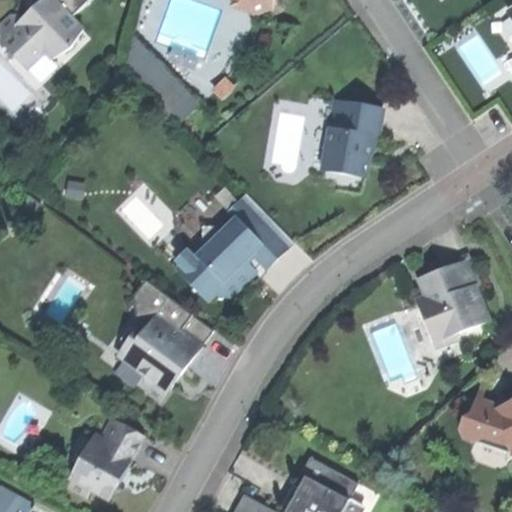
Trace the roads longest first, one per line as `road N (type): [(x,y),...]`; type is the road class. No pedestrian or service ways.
road 1 (residential): [(481,169),(385,231),(321,289),(256,371),(179,511)]
road 2 (residential): [(481,169),(372,0)]
